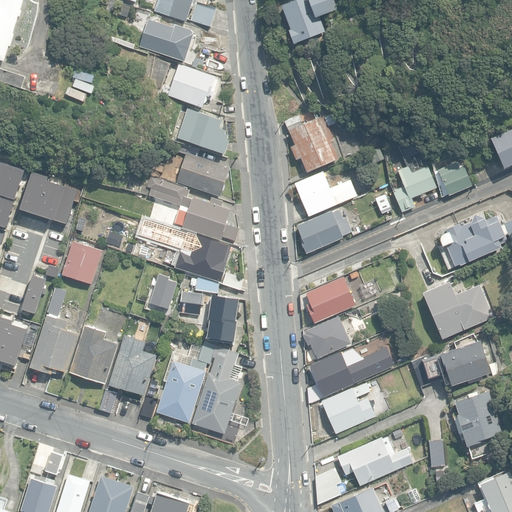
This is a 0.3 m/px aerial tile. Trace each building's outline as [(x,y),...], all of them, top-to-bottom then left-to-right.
[(0,0),(0,59),(5,61),(10,46),(11,46),(15,34),(14,34),(20,16),(21,16),(23,10),(22,10),(25,0),(24,0),(0,0)] [(158,0),(155,11),(188,22),(194,0),(158,0)] [(290,31),(295,43),(326,31),(321,16),(339,10),(335,0),(297,0),(283,6),(292,30),(290,30),(290,31)] [(192,21),(212,27),(218,8),(198,2),(192,21)] [(73,5),(70,15),(97,22),(99,13),(73,5)] [(140,47),(187,61),(196,31),(176,25),(175,27),(149,19),(140,47)] [(169,95),(204,107),(205,103),(206,104),(206,103),(207,103),(207,102),(208,101),(208,100),(212,101),(212,99),(213,96),(211,95),(214,96),(215,91),(213,91),(217,77),(179,65),(172,87),(165,85),(163,92),(169,94),(169,95)] [(0,70),(0,80),(22,88),(26,77),(1,68),(0,70)] [(73,77),(92,83),(95,75),(75,70),(73,77)] [(100,84),(107,86),(109,75),(102,73),(100,84)] [(68,87),(66,94),(85,101),(88,94),(68,87)] [(209,110),(222,114),(225,103),(212,99),(209,110)] [(302,157),(308,172),(340,158),(332,141),(335,140),(329,126),(331,125),(331,126),(338,123),(330,104),(315,111),(318,118),(303,124),(300,115),(286,121),(287,124),(285,125),(287,129),(289,129),(290,131),(292,131),(297,144),(292,147),(297,159),(302,157)] [(226,154),(231,140),(228,139),(230,134),(226,133),(227,130),(221,128),(224,120),(189,108),(179,138),(226,154)] [(511,129),(492,139),(505,168),(511,164),(511,129)] [(394,191),(403,212),(416,206),(413,198),(438,187),(417,139),(400,146),(408,167),(399,171),(406,186),(394,191)] [(372,148),(378,160),(386,156),(384,143),(372,148)] [(178,182),(221,197),(223,191),(224,191),(225,190),(226,189),(226,188),(226,187),(226,186),(227,185),(226,185),(226,184),(226,183),(227,179),(228,179),(228,178),(229,178),(229,177),(230,176),(230,175),(230,174),(231,174),(231,173),(231,172),(230,172),(230,171),(231,167),(188,152),(178,182)] [(439,170),(450,195),(474,185),(463,160),(439,170)] [(26,170),(0,162),(0,194),(15,200),(26,170)] [(50,177),(33,171),(20,209),(67,224),(78,190),(48,182),(50,177)] [(310,216),(358,196),(351,180),(331,188),(324,171),(295,183),(310,216)] [(224,236),(236,240),(240,229),(228,225),(229,223),(227,223),(232,209),(223,206),(224,201),(213,197),(211,202),(194,197),(193,199),(188,197),(191,190),(188,189),(188,187),(152,176),(148,187),(152,189),(150,195),(181,205),(176,222),(184,225),(183,227),(223,240),(224,236)] [(129,190),(142,193),(144,183),(131,180),(129,190)] [(15,200),(0,194),(0,226),(5,228),(15,200)] [(301,239),(307,253),(344,237),(344,236),(353,232),(347,217),(345,218),(340,209),(334,212),(333,210),(328,212),(298,225),(304,238),(301,239)] [(439,246),(448,269),(461,264),(503,247),(500,239),(506,237),(500,220),(498,221),(496,216),(489,219),(475,214),(472,221),(461,226),(460,223),(446,229),(447,232),(445,233),(443,234),(443,235),(442,236),(442,238),(442,239),(442,240),(444,244),(439,246)] [(176,267),(221,282),(233,247),(196,235),(190,254),(182,251),(181,251),(176,267)] [(63,274),(93,284),(104,251),(74,241),(63,274)] [(146,254),(156,257),(160,247),(150,243),(146,254)] [(224,284),(241,290),(245,278),(227,272),(224,284)] [(151,303),(170,309),(178,282),(171,280),(171,279),(172,277),(160,273),(151,303)] [(46,278),(32,274),(22,309),(35,313),(46,278)] [(197,290),(218,294),(220,283),(199,276),(197,290)] [(305,299),(316,323),(357,305),(354,299),(359,297),(357,292),(352,294),(345,276),(308,293),(310,297),(305,299)] [(424,292),(444,339),(495,317),(481,284),(456,295),(450,281),(424,292)] [(31,366),(53,373),(55,368),(67,372),(79,333),(67,330),(70,321),(59,317),(64,301),(67,290),(58,287),(54,298),(53,297),(49,312),(51,312),(50,314),(48,314),(31,366)] [(181,312),(200,315),(204,294),(184,291),(181,312)] [(208,337),(236,341),(239,319),(237,319),(240,299),(213,295),(209,319),(211,319),(208,337)] [(318,358),(351,343),(339,315),(305,330),(306,332),(303,334),(308,345),(311,343),(318,358)] [(0,361),(16,366),(28,329),(11,324),(12,321),(0,316),(0,361)] [(128,329),(137,332),(141,320),(132,317),(128,329)] [(71,372),(106,383),(119,343),(105,339),(108,332),(86,325),(71,372)] [(131,390),(145,395),(158,355),(144,350),(147,341),(126,334),(109,384),(131,391),(131,390)] [(491,373),(481,340),(444,353),(443,351),(413,361),(421,386),(435,382),(433,378),(448,372),(453,385),(491,373)] [(199,359),(211,363),(213,357),(217,346),(205,342),(199,359)] [(214,357),(236,365),(240,353),(218,345),(214,357)] [(311,363),(324,396),(356,382),(356,381),(395,365),(387,347),(364,358),(358,345),(342,351),(311,363)] [(158,412),(190,422),(207,371),(199,368),(200,364),(179,357),(177,361),(175,361),(158,412)] [(491,364),(494,375),(501,372),(498,362),(491,364)] [(193,423),(226,434),(242,383),(232,379),(233,374),(219,369),(217,374),(210,372),(193,423)] [(322,401),(337,433),(377,416),(369,397),(359,401),(357,397),(371,391),(368,382),(354,388),(353,387),(322,401)] [(101,409),(112,412),(118,392),(107,389),(101,409)] [(458,414),(468,446),(489,439),(489,437),(503,433),(490,390),(456,401),(460,414),(458,414)] [(141,414),(153,418),(159,399),(148,395),(141,414)] [(422,419),(414,422),(417,431),(426,428),(422,419)] [(355,471),(361,485),(403,467),(402,466),(410,462),(404,450),(401,451),(399,448),(394,450),(390,441),(385,443),(383,437),(339,456),(347,475),(355,471)] [(444,440),(429,440),(429,468),(445,467),(444,440)] [(46,470),(58,474),(64,455),(52,451),(46,470)] [(317,476),(318,504),(341,493),(337,484),(342,481),(336,467),(317,476)] [(492,510),(493,511),(511,511),(511,474),(510,471),(481,483),(489,501),(488,503),(488,504),(489,505),(489,507),(490,508),(491,509),(492,510)] [(107,511),(118,480),(101,475),(90,511),(107,511)] [(23,511),(50,511),(58,486),(55,485),(56,480),(47,477),(46,482),(32,478),(22,510),(24,510),(23,511)] [(126,511),(135,486),(118,480),(107,511),(126,511)] [(84,511),(90,495),(88,494),(90,489),(69,482),(67,488),(66,487),(57,511),(84,511)] [(390,511),(392,511),(400,509),(396,497),(391,499),(389,496),(385,498),(386,501),(382,503),(375,486),(332,504),(335,511),(390,511)] [(408,492),(413,503),(422,500),(417,488),(408,492)] [(152,511),(188,511),(193,501),(179,496),(181,492),(175,491),(174,494),(160,490),(158,496),(152,495),(150,502),(155,504),(152,511)] [(0,511),(14,511),(15,511),(0,506),(0,493),(0,492),(0,511)] [(131,511),(144,511),(150,496),(138,492),(131,511)]
